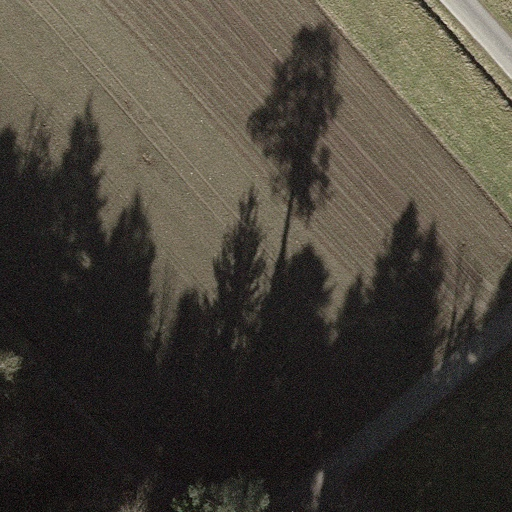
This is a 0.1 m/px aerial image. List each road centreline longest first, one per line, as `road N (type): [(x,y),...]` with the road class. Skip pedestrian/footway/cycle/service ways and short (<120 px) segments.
road 1 (track): [(298,511),(326,479),(511,322)]
road 2 (track): [(0,341),(126,469),(172,498),(221,511)]
